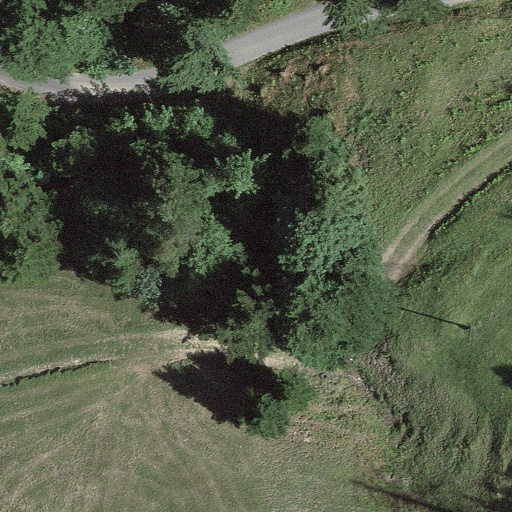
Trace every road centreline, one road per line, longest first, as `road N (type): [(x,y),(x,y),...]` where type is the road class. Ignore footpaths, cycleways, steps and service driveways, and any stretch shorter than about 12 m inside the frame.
road 1 (track): [(0,366),(98,343),(324,343),(345,328),(416,229),(511,143)]
road 2 (track): [(0,66),(53,86),(138,90),(273,35),(399,0)]
